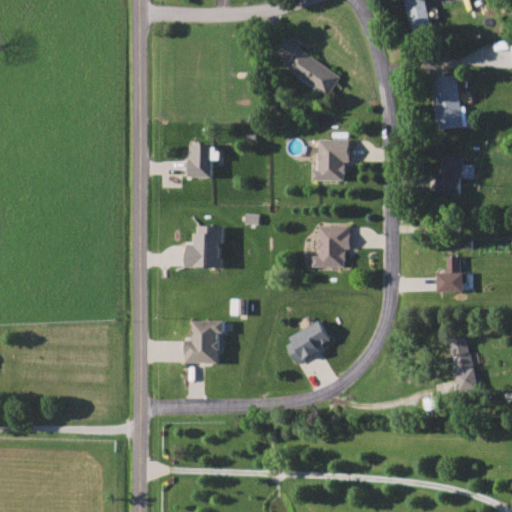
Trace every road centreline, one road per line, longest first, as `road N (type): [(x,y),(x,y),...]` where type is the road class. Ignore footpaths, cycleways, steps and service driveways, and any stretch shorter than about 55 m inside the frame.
road 1 (residential): [(146,410),(300,404),(341,386),(379,345),(398,281),(395,124),(383,53),(360,0)]
road 2 (secondary): [(147,0),(144,511)]
road 3 (residential): [(147,13),(257,12),(310,0)]
